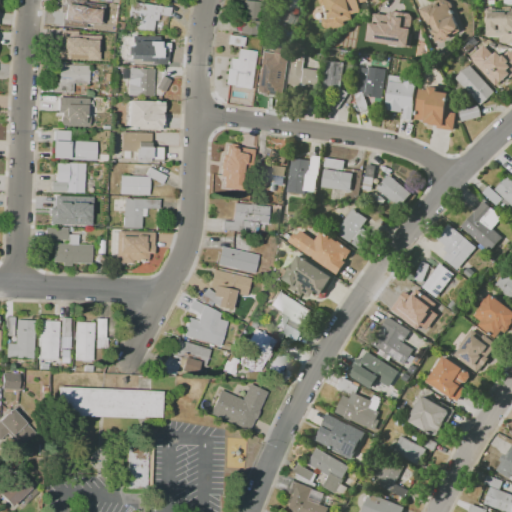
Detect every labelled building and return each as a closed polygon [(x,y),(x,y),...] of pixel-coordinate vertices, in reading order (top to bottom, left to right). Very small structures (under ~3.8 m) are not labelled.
[(60,24),(64,0),(81,0),(97,3),(94,17),(101,18),(99,29),(92,28),(92,29),(77,26),(77,27),(60,24)] [(244,0),(263,1),(262,15),(269,14),(268,29),(263,35),(242,33),(244,0)] [(367,0),(368,2),(358,4),(361,13),(351,15),(352,20),(344,22),(345,26),(334,29),(333,27),(327,28),(324,27),(323,22),(324,19),(329,17),(326,6),(323,7),(322,5),(320,4),(319,0),(367,0)] [(459,26),(461,31),(451,35),(451,37),(446,39),(444,39),(437,42),(437,40),(433,31),(435,30),(433,24),(431,25),(428,20),(425,21),(420,9),(433,3),(435,4),(438,2),(438,0),(445,0),(452,3),(454,7),(451,8),(455,17),(454,17),(458,26),(459,26)] [(136,30),(138,20),(127,19),(130,2),(170,8),(169,16),(158,15),(157,21),(154,20),(152,32),(136,30)] [(406,15),(401,43),(369,37),(374,10),(378,10),(379,4),(393,6),(392,12),(406,15)] [(511,44),(507,44),(506,42),(500,42),(500,35),(486,36),(486,9),(511,8),(511,44)] [(297,17),(292,26),(282,21),(287,11),(297,17)] [(78,62),(78,61),(69,60),(71,41),(56,39),(57,30),(73,32),(85,33),(85,32),(99,34),(95,64),(78,62)] [(125,62),(128,33),(154,35),(152,53),(141,52),(140,64),(125,62)] [(227,44),(228,35),(244,38),(242,47),(227,44)] [(265,41),(272,42),(270,51),(264,50),(265,41)] [(509,72),(496,84),(491,77),(490,78),(484,71),(471,56),(484,44),(500,62),(500,61),(505,67),(509,72)] [(224,84),(226,68),(228,69),(229,58),(235,58),(237,49),(255,51),(250,89),(232,86),(232,85),(224,84)] [(153,64),(151,55),(166,51),(169,60),(153,64)] [(289,84),(293,55),(305,57),(304,68),(320,71),(317,89),(308,88),(307,91),(299,89),(299,86),(289,84)] [(257,73),(259,56),(288,60),(283,95),(274,94),(275,84),(264,82),(265,75),(257,73)] [(349,94),(339,110),(330,105),(336,96),(322,94),(328,57),(345,59),(340,91),(341,89),(349,94)] [(494,92),(480,105),(456,78),(470,65),(494,92)] [(52,93),(52,84),(57,84),(58,66),(87,67),(87,85),(71,84),(71,94),(52,93)] [(370,66),(388,69),(384,98),(366,95),(366,91),(355,89),(358,66),(370,68),(370,66)] [(126,96),(127,84),(123,84),(124,80),(119,80),(119,69),(127,69),(127,68),(152,69),(151,97),(126,96)] [(152,92),(160,75),(169,79),(162,92),(161,92),(159,96),(152,92)] [(390,75),(408,78),(408,80),(418,82),(412,120),(404,119),(405,109),(403,108),(403,112),(388,110),(388,105),(387,105),(390,82),(389,82),(390,75)] [(455,131),(438,128),(439,126),(431,125),(431,124),(425,123),(426,120),(417,119),(421,89),(429,90),(430,87),(438,88),(438,92),(449,93),(448,105),(458,106),(455,131)] [(296,89),(312,97),(308,105),(292,97),(296,89)] [(354,94),(363,91),(369,109),(360,112),(354,94)] [(59,124),(59,118),(61,116),(61,113),(56,113),(57,98),(87,99),(86,117),(88,117),(87,127),(61,126),(59,124)] [(126,129),(126,101),(162,102),(161,115),(163,115),(162,130),(126,129)] [(464,121),(461,109),(478,105),(481,116),(464,121)] [(51,158),(53,131),(68,131),(68,141),(95,143),(104,155),(104,161),(51,158)] [(120,151),(121,133),(150,133),(150,147),(162,148),(161,161),(133,161),(133,151),(120,151)] [(217,176),(218,164),(216,164),(217,157),(220,157),(221,147),(239,150),(235,179),(217,176)] [(282,166),(265,157),(269,149),(287,157),(282,166)] [(311,155),(321,156),(318,175),(317,175),(315,192),(306,190),(305,194),(287,191),(292,157),(310,160),(308,170),(309,170),(311,155)] [(344,161),(343,169),(325,166),(327,158),(344,161)] [(50,192),(50,182),(54,182),(55,163),(83,165),(82,193),(50,192)] [(257,163),(287,168),(284,186),(275,185),(274,192),(268,191),(267,195),(254,193),(256,181),(255,181),(257,163)] [(372,191),(362,189),(367,165),(376,166),(372,191)] [(119,194),(119,176),(146,177),(144,176),(148,168),(165,177),(161,184),(148,178),(148,195),(119,194)] [(353,174),(350,192),(322,187),(325,169),(353,174)] [(411,194),(399,208),(378,189),(380,186),(381,187),(384,184),(382,183),(390,175),(411,194)] [(511,180),(511,205),(495,189),(508,176),(511,180)] [(503,199),(498,206),(483,193),(489,187),(503,199)] [(224,188),(243,191),(242,200),(223,198),(224,188)] [(46,224),(46,215),(51,215),(52,197),(82,197),(81,216),(65,215),(65,224),(46,224)] [(122,228),(122,211),(111,210),(111,200),(122,200),(122,198),(158,199),(157,208),(140,208),(139,228),(122,228)] [(502,237),(490,251),(462,226),(484,201),(502,217),(492,228),(502,237)] [(221,230),(222,221),(232,222),(234,203),(268,206),(266,224),(257,223),(257,227),(253,227),(253,232),(221,230)] [(353,209),(367,219),(361,227),(369,233),(358,249),(351,244),(355,239),(354,238),(350,243),(336,232),(353,209)] [(458,268),(444,256),(448,252),(443,248),(446,245),(436,236),(448,222),(476,246),(458,268)] [(51,262),(52,243),(66,244),(66,240),(45,239),(45,227),(67,228),(66,234),(77,235),(77,244),(91,245),(90,263),(70,263),(70,266),(62,266),(62,262),(51,262)] [(352,251),(346,259),(345,259),(343,260),(346,262),(337,275),(289,241),(295,233),(298,235),(301,230),(315,240),(322,231),(338,242),(338,241),(352,251)] [(115,231),(154,232),(153,253),(147,253),(147,261),(130,261),(130,263),(114,263),(115,231)] [(216,265),(220,247),(233,250),(234,246),(231,246),(231,237),(240,237),(240,244),(248,245),(246,253),(257,256),(253,273),(216,265)] [(334,279),(323,295),(321,294),(321,295),(315,291),(311,297),(304,292),(302,295),(291,288),(293,285),(283,278),(288,271),(287,270),(292,263),(293,263),(299,255),(332,277),(334,279)] [(421,284),(414,281),(423,262),(430,265),(421,284)] [(437,296),(423,286),(440,263),(454,274),(437,296)] [(198,299),(206,289),(213,294),(214,289),(208,288),(212,270),(249,279),(245,297),(234,294),(229,311),(216,306),(212,303),(210,307),(198,299)] [(511,300),(501,291),(501,290),(496,285),(506,272),(511,277),(511,300)] [(443,311),(432,326),(418,315),(411,325),(388,308),(395,299),(402,304),(413,289),(421,295),(422,294),(426,297),(425,298),(443,311)] [(296,341),(273,327),(282,313),(270,305),(280,290),(312,310),(299,330),(302,332),(296,341)] [(497,338),(480,325),(482,322),(475,316),(478,313),(477,312),(482,305),(490,294),(511,310),(511,331),(510,329),(506,334),(502,331),(497,338)] [(181,335),(187,318),(199,322),(201,316),(186,308),(190,300),(208,309),(213,314),(215,315),(211,325),(223,329),(217,347),(181,335)] [(393,357),(380,349),(371,344),(378,332),(382,334),(384,331),(382,330),(383,329),(381,327),(388,316),(411,330),(404,342),(401,340),(400,340),(414,349),(404,364),(393,357)] [(3,337),(3,317),(13,317),(12,337),(3,337)] [(60,318),(69,319),(68,336),(60,336),(60,318)] [(94,348),(95,319),(104,319),(104,339),(106,339),(106,349),(94,348)] [(5,358),(6,344),(14,344),(15,320),(34,321),(32,359),(5,358)] [(38,359),(39,321),(57,322),(57,336),(59,336),(59,343),(56,342),(56,360),(38,359)] [(73,360),(75,322),(93,323),(92,361),(73,360)] [(256,378),(245,377),(245,372),(251,372),(236,364),(236,362),(249,339),(243,336),(247,327),(274,341),(256,372),(256,378)] [(479,372),(454,355),(473,329),(483,336),(484,334),(497,343),(488,356),(489,357),(479,372)] [(173,376),(159,371),(164,357),(170,358),(176,340),(208,350),(203,367),(197,366),(194,376),(182,372),(181,374),(179,374),(179,375),(174,374),(173,376)] [(371,388),(352,376),(353,375),(348,372),(354,362),(359,365),(366,352),(399,371),(390,387),(376,379),(371,388)] [(266,368),(276,353),(286,360),(276,375),(266,368)] [(459,401),(426,381),(444,355),(470,372),(471,377),(467,383),(463,383),(461,386),(467,389),(459,401)] [(221,371),(225,361),(229,362),(230,359),(236,362),(236,364),(234,369),(235,369),(233,373),(232,373),(231,375),(221,371)] [(1,389),(1,373),(18,374),(17,390),(1,389)] [(375,430),(335,412),(343,395),(350,398),(352,394),(338,387),(342,377),(353,382),(352,384),(359,387),(356,393),(372,401),(369,407),(379,412),(376,419),(380,420),(375,430)] [(208,413),(219,389),(241,399),(248,384),(266,392),(257,411),(258,411),(255,419),(253,418),(247,431),(208,413)] [(57,416),(58,388),(161,392),(160,419),(142,418),(142,420),(57,416)] [(437,436),(408,421),(411,416),(410,415),(421,395),(455,413),(446,430),(442,427),(437,436)] [(0,440),(0,420),(11,410),(35,435),(20,450),(6,435),(0,440)] [(365,433),(359,445),(357,444),(354,449),(356,450),(352,458),(351,457),(350,459),(316,440),(319,434),(317,433),(321,426),(328,414),(348,425),(348,424),(365,433)] [(426,449),(418,465),(392,451),(401,435),(426,449)] [(123,489),(124,445),(146,445),(146,446),(151,446),(150,487),(145,487),(145,489),(123,489)] [(347,487),(344,494),(337,490),(336,493),(323,486),(328,476),(306,463),(316,447),(349,466),(342,478),(343,479),(341,483),(347,487)] [(508,455),(505,465),(504,465),(502,470),(495,468),(499,452),(508,455)] [(406,489),(401,498),(381,487),(394,461),(403,466),(394,483),(406,489)] [(511,478),(502,473),(507,463),(510,465),(511,461),(511,478)] [(298,464),(315,473),(310,482),(293,472),(298,464)] [(0,481),(4,486),(17,474),(30,488),(10,507),(0,496),(0,481)] [(511,494),(511,511),(509,511),(479,502),(489,476),(503,481),(500,490),(511,494)] [(327,511),(291,511),(285,509),(292,491),(288,489),(291,480),(325,493),(321,504),(329,508),(327,511)] [(404,507),(402,511),(361,511),(369,493),(404,507)]
